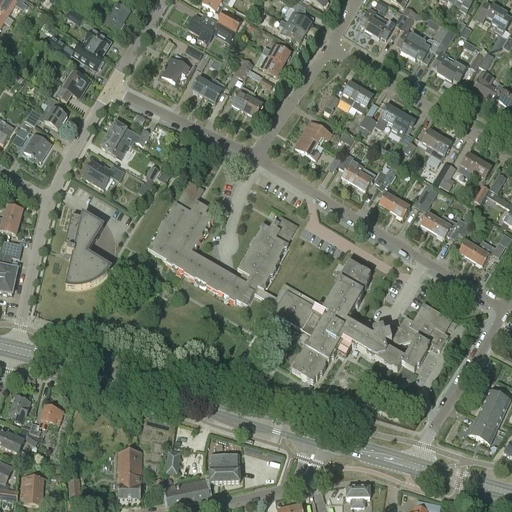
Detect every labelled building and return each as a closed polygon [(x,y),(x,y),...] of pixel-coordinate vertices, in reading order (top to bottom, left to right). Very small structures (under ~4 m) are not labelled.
[(11,0),(11,1),(8,0),(0,0),(0,15),(13,24),(13,23),(7,19),(14,9),(19,12),(25,4),(19,0),(11,0)] [(223,15),(221,14),(222,12),(225,7),(212,0),(206,0),(202,8),(218,18),(219,17),(221,19),(219,23),(236,33),(241,25),(223,15)] [(323,11),(328,0),(305,0),(305,1),(323,11)] [(386,0),(403,10),(406,5),(401,2),(401,0),(386,0)] [(465,16),(474,0),(457,0),(453,8),(460,12),(459,13),(465,16)] [(385,14),(388,8),(380,3),(377,8),(385,14)] [(310,26),(313,21),(302,15),(305,11),(294,4),(292,9),(295,11),(287,26),(282,23),(282,24),(304,37),(311,26),(310,26)] [(117,34),(129,15),(116,6),(108,19),(93,10),(87,18),(104,29),(105,27),(117,34)] [(491,9),(485,6),(476,22),(482,26),(486,20),(492,24),(500,12),(492,7),(491,9)] [(412,22),(416,17),(406,11),(403,16),(405,17),(407,19),(412,22)] [(371,38),(381,21),(374,17),(375,15),(369,12),(359,28),(365,31),(364,33),(371,38)] [(501,38),(511,21),(506,18),(507,16),(500,12),(492,24),(493,24),(489,29),(496,33),(495,34),(501,38)] [(78,29),(82,22),(70,14),(66,21),(78,29)] [(9,29),(13,24),(0,15),(0,30),(3,25),(9,29)] [(401,29),(402,28),(405,24),(407,19),(405,17),(403,16),(402,16),(396,25),(401,29)] [(407,31),(412,22),(407,19),(405,24),(402,28),(407,31)] [(215,33),(215,32),(195,20),(188,31),(201,39),(198,44),(206,49),(213,36),(215,33)] [(388,25),(381,21),(371,38),(378,42),(380,40),(385,43),(395,27),(389,23),(388,25)] [(298,48),(304,37),(282,24),(279,28),(284,30),(280,37),(285,40),(298,48)] [(459,39),(465,28),(460,24),(453,35),(459,39)] [(215,33),(213,36),(233,47),(238,37),(218,26),(215,32),(215,33)] [(258,38),(261,32),(250,26),(247,32),(258,38)] [(439,46),(447,32),(442,29),(433,44),(430,42),(428,43),(426,45),(418,41),(407,59),(415,64),(416,62),(421,65),(428,53),(433,56),(439,46)] [(465,43),(471,33),(465,30),(459,39),(465,43)] [(445,50),(453,37),(448,34),(448,33),(447,32),(439,46),(445,50)] [(407,59),(418,41),(405,33),(395,50),(400,53),(399,55),(407,59)] [(109,47),(91,35),(90,36),(88,35),(84,42),(86,43),(85,44),(86,45),(83,49),(100,60),(101,60),(109,47)] [(490,54),(501,51),(506,43),(498,39),(490,54)] [(58,59),(65,48),(52,40),(45,50),(58,59)] [(509,55),(511,49),(511,41),(508,40),(502,51),(509,55)] [(436,76),(443,81),(453,64),(447,60),(448,58),(442,55),(445,50),(439,46),(433,56),(439,59),(432,71),(437,74),(436,76)] [(100,60),(83,49),(80,47),(72,59),(95,74),(97,71),(99,72),(103,66),(101,65),(103,62),(101,60),(100,60)] [(290,57),(273,47),(270,53),(267,51),(265,50),(261,56),(266,59),(283,69),(290,57)] [(204,57),(189,48),(185,55),(199,64),(196,70),(196,71),(205,56),(204,56),(204,57)] [(202,74),(210,59),(205,56),(196,71),(202,74)] [(486,74),(494,60),(486,56),(478,69),(486,74)] [(475,73),(483,60),(477,57),(469,70),(475,73)] [(277,80),(283,69),(266,59),(260,70),(265,73),(265,74),(277,80)] [(185,79),(189,72),(171,61),(164,73),(164,74),(161,79),(175,87),(181,76),(185,79)] [(249,73),(252,68),(242,62),(239,67),(244,70),(249,73)] [(457,73),(451,69),(454,64),(453,64),(443,81),(451,85),(452,83),(457,86),(467,70),(461,66),(457,73)] [(238,81),(244,70),(239,67),(233,78),(238,81)] [(243,84),(249,73),(244,70),(238,81),(243,84)] [(79,102),(89,85),(71,74),(56,99),(66,106),(71,97),(79,102)] [(492,80),(481,74),(471,92),(494,105),(500,94),(503,89),(497,85),(494,91),(488,87),(492,80)] [(203,100),(210,88),(209,87),(198,81),(191,93),(203,100)] [(214,107),(221,94),(215,91),(219,85),(213,81),(209,87),(210,88),(203,100),(214,107)] [(270,92),(273,87),(263,81),(260,86),(270,92)] [(349,85),(339,102),(351,109),(354,104),(361,92),(349,85)] [(250,102),(253,96),(241,89),(238,95),(231,109),(243,115),(250,102)] [(511,93),(503,89),(500,94),(494,105),(499,108),(500,106),(508,111),(504,118),(509,121),(511,116),(511,93)] [(354,104),(351,110),(357,113),(362,117),(372,99),(361,92),(354,104)] [(326,109),(323,114),(330,118),(333,113),(332,112),(338,102),(332,98),(326,109)] [(67,119),(54,111),(57,105),(49,100),(44,106),(47,108),(42,118),(32,112),(25,124),(35,130),(39,122),(58,134),(67,119)] [(262,108),(250,102),(243,115),(254,121),(262,108)] [(382,121),(380,120),(375,130),(382,134),(387,126),(392,129),(392,128),(400,116),(386,108),(382,115),(385,116),(382,121)] [(392,128),(392,129),(393,129),(390,134),(401,140),(398,145),(406,149),(402,155),(404,156),(410,145),(412,141),(407,138),(415,125),(411,123),(400,116),(392,128)] [(361,137),(370,121),(365,118),(359,128),(360,129),(356,134),(361,137)] [(369,134),(376,124),(370,121),(361,137),(365,139),(369,134)] [(0,146),(3,148),(14,131),(1,123),(0,124),(0,146)] [(29,136),(34,130),(25,124),(20,131),(29,136)] [(326,143),(330,137),(309,125),(301,138),(316,147),(320,140),(326,143)] [(113,129),(108,137),(124,146),(128,149),(131,150),(134,145),(136,146),(139,140),(136,138),(119,128),(117,132),(113,129)] [(439,140),(428,133),(425,138),(422,137),(418,144),(421,145),(427,149),(424,154),(429,157),(439,140)] [(142,149),(149,137),(143,134),(139,140),(136,146),(142,149)] [(354,142),(343,136),(339,142),(350,148),(354,142)] [(40,165),(51,148),(34,137),(23,154),(40,165)] [(108,137),(100,151),(116,160),(121,163),(128,149),(124,146),(108,137)] [(314,163),(318,157),(312,154),(316,147),(301,138),(294,151),(314,163)] [(440,164),(444,159),(451,147),(439,140),(429,157),(440,164)] [(409,159),(415,148),(410,145),(404,156),(409,159)] [(352,162),(345,157),(338,170),(344,174),(340,181),(352,188),(363,171),(351,164),(352,162)] [(460,169),(457,175),(469,181),(472,176),(479,164),(468,157),(460,169)] [(333,175),(340,162),(335,159),(327,171),(333,175)] [(479,164),(472,176),(484,183),(491,171),(479,164)] [(108,175),(92,165),(87,173),(85,172),(82,178),(83,179),(82,181),(103,194),(113,178),(120,182),(124,176),(112,169),(108,175)] [(444,166),(438,176),(431,188),(433,189),(436,191),(449,169),(444,166)] [(152,184),(159,173),(152,169),(145,180),(152,184)] [(441,182),(436,191),(440,193),(442,190),(448,194),(454,184),(450,182),(455,172),(449,169),(441,182)] [(364,196),(375,178),(363,171),(352,188),(364,196)] [(385,178),(379,188),(379,189),(378,190),(383,193),(379,200),(381,202),(377,208),(389,216),(397,204),(393,201),(395,197),(385,191),(386,190),(387,190),(396,175),(390,171),(386,178),(385,178)] [(374,185),(379,188),(385,178),(380,174),(374,185)] [(165,188),(170,180),(162,176),(158,184),(165,188)] [(495,197),(505,181),(499,177),(489,193),(489,194),(495,197)] [(148,196),(153,187),(148,184),(143,193),(148,196)] [(208,227),(209,227),(213,221),(206,217),(208,212),(199,206),(197,205),(203,193),(189,184),(175,207),(174,206),(171,212),(171,214),(166,224),(164,224),(158,235),(158,236),(152,247),(151,247),(147,253),(166,264),(165,266),(171,269),(173,269),(183,275),(183,276),(194,283),(195,282),(206,288),(206,290),(217,296),(218,295),(228,301),(229,303),(235,306),(236,304),(246,310),(254,297),(266,304),(262,310),(302,333),(305,327),(315,333),(316,336),(311,344),(309,344),(307,347),(306,346),(304,350),(304,352),(299,361),(297,361),(293,367),(294,370),(291,374),(301,380),(313,387),(316,382),(317,383),(319,378),(322,378),(325,372),(324,369),(327,366),(328,367),(331,361),(333,361),(343,345),(354,352),(357,351),(365,356),(366,359),(372,362),(375,361),(383,366),(384,369),(390,372),(392,372),(397,374),(401,367),(414,374),(416,370),(419,369),(427,355),(427,352),(429,348),(439,354),(448,339),(444,337),(452,324),(423,307),(413,324),(405,319),(399,329),(383,334),(382,330),(368,334),(366,326),(354,329),(354,327),(349,324),(350,321),(350,319),(355,310),(357,310),(361,304),(360,301),(363,296),(360,294),(361,291),(365,293),(367,290),(366,287),(369,283),(367,282),(370,277),(362,272),(362,273),(347,264),(345,268),(346,270),(341,279),(339,279),(334,287),(335,292),(325,309),(323,309),(284,286),(276,300),(264,294),(265,291),(265,288),(270,280),(272,279),(276,273),(275,271),(279,263),(279,261),(284,252),(286,252),(288,248),(286,248),(297,229),(279,219),(276,225),(273,223),(269,231),(262,227),(260,231),(260,233),(255,241),(253,242),(249,248),(250,251),(246,258),(246,260),(241,269),(239,269),(237,273),(242,276),(238,282),(192,255),(194,250),(196,249),(202,239),(202,237),(208,227)] [(431,188),(428,186),(427,189),(426,188),(413,209),(418,212),(431,191),(431,192),(433,189),(431,188)] [(479,207),(488,192),(482,189),(474,203),(479,207)] [(431,236),(438,224),(425,216),(437,195),(431,192),(431,191),(418,212),(423,215),(420,221),(423,223),(419,229),(431,236)] [(495,197),(489,194),(489,193),(488,193),(486,197),(494,202),(493,203),(507,211),(510,206),(495,197)] [(6,211),(0,209),(0,204),(1,201),(0,200),(0,213),(5,214),(3,222),(18,226),(21,214),(6,210),(6,211)] [(402,223),(409,211),(397,204),(389,216),(402,223)] [(502,225),(503,226),(500,230),(505,233),(508,229),(511,231),(511,214),(510,213),(502,225)] [(74,253),(69,252),(67,252),(66,254),(66,256),(69,257),(68,261),(72,262),(67,285),(76,287),(75,291),(77,291),(82,290),(84,290),(86,289),(88,289),(90,288),(92,287),(94,286),(96,285),(98,283),(100,282),(102,281),(103,279),(101,277),(106,269),(86,257),(102,230),(82,218),(82,222),(71,219),(64,248),(75,251),(74,253)] [(456,227),(442,218),(439,224),(438,224),(431,236),(443,244),(446,239),(449,241),(453,233),(458,236),(465,225),(459,222),(456,227)] [(0,243),(1,244),(3,236),(15,239),(18,226),(3,222),(0,221),(0,243)] [(464,240),(471,229),(465,225),(458,236),(464,240)] [(469,264),(476,251),(464,244),(457,256),(469,264)] [(19,263),(22,248),(3,245),(0,252),(0,269),(10,271),(11,261),(19,263)] [(499,260),(505,250),(499,246),(493,257),(499,260)] [(481,271),(489,259),(476,251),(469,264),(481,271)] [(0,269),(0,295),(12,297),(17,272),(10,271),(0,269)] [(402,370),(398,377),(410,384),(414,377),(402,370)] [(496,432),(509,404),(488,394),(476,422),(496,432)] [(25,419),(31,405),(16,400),(10,416),(17,418),(14,425),(21,427),(24,419),(25,419)] [(59,429),(60,423),(63,414),(45,409),(39,430),(46,432),(48,426),(59,429)] [(489,448),(496,432),(476,422),(468,438),(489,448)] [(39,439),(40,434),(36,433),(38,428),(32,426),(30,431),(29,436),(39,439)] [(24,443),(7,435),(6,438),(1,436),(0,437),(0,448),(12,454),(15,448),(20,451),(24,443)] [(35,449),(39,444),(29,437),(25,442),(35,449)] [(511,462),(511,443),(502,455),(511,462)] [(245,449),(244,453),(259,458),(261,453),(245,449)] [(140,503),(141,454),(118,454),(118,502),(140,503)] [(178,477),(180,455),(168,454),(165,476),(178,477)] [(267,455),(266,460),(281,464),(282,460),(267,455)] [(209,486),(239,485),(239,459),(209,460),(209,486)] [(12,470),(0,464),(0,492),(6,493),(8,488),(5,487),(12,470)] [(46,482),(46,481),(21,480),(20,497),(24,497),(24,507),(20,507),(20,508),(45,509),(45,504),(42,503),(43,481),(46,482)] [(69,500),(81,499),(79,481),(67,482),(69,500)] [(168,511),(210,502),(206,481),(163,490),(168,511)] [(365,510),(365,502),(369,502),(369,491),(346,491),(346,502),(350,502),(350,510),(365,510)] [(6,493),(0,492),(0,501),(16,504),(18,495),(6,493)] [(427,511),(438,511),(439,508),(416,503),(415,509),(420,510),(425,511),(428,511),(427,511)]
